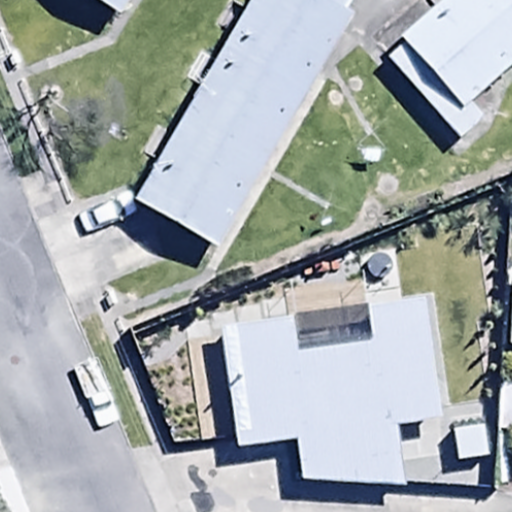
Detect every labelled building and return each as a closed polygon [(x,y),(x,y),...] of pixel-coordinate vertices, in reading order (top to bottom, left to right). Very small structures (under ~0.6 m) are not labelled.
[(63,0),(120,37),(144,0),(63,0)] [(255,0),(126,217),(214,269),(353,36),(342,30),(358,2),(354,0),(255,0)] [(472,114),(511,77),(511,0),(454,0),(377,70),(456,157),(486,129),(472,114)] [(500,360),(511,360),(511,286),(500,287),(500,360)] [(294,361),(289,335),(217,347),(231,461),(293,457),(295,500),(400,499),(393,442),(435,436),(419,313),(359,323),(363,349),(294,361)]
